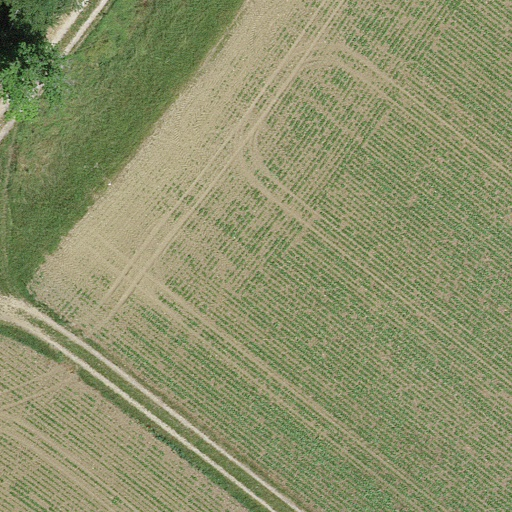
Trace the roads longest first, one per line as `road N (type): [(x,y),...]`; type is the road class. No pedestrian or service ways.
road 1 (track): [(0,308),(49,330),(281,511)]
road 2 (track): [(0,125),(93,0)]
